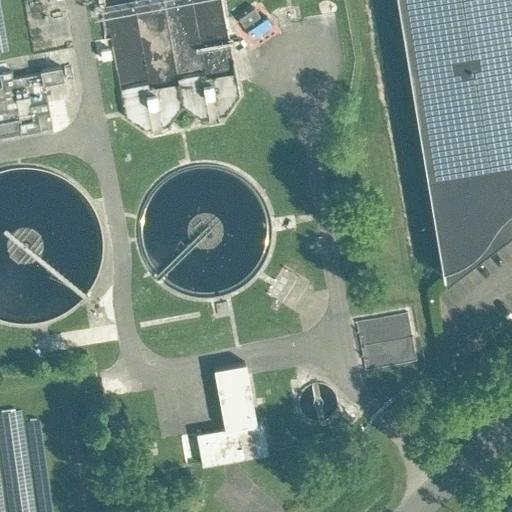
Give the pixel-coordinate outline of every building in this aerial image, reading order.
[(511,0),(395,0),(441,274),(442,274),(443,278),(511,225),(511,0)] [(62,77),(59,64),(39,67),(39,71),(11,76),(10,68),(0,70),(0,81),(0,84),(0,83),(0,133),(51,124),(45,92),(50,91),(48,80),(62,77)] [(225,112),(238,92),(233,71),(120,92),(124,114),(144,128),(151,126),(153,132),(161,130),(161,124),(167,123),(181,104),(201,117),(208,116),(209,122),(218,119),(217,114),(225,112)] [(393,343),(412,344),(413,333),(393,333),(393,343)] [(254,420),(248,384),(243,360),(212,366),(223,426),(195,431),(200,458),(201,463),(266,451),(266,447),(261,419),(254,420)]
